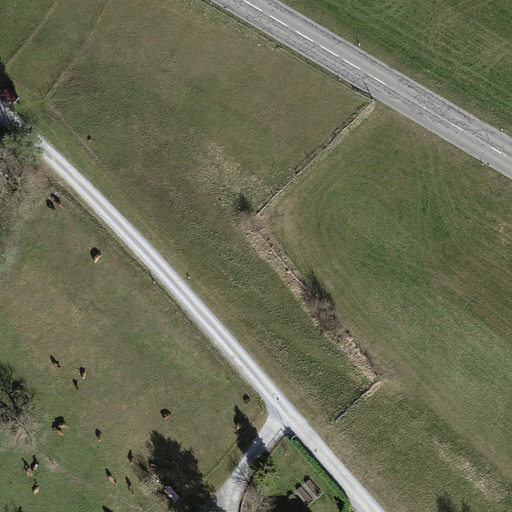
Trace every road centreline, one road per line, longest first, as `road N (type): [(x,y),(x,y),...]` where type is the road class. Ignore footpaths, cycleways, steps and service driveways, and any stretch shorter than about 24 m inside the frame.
road 1 (track): [(373,511),(61,166)]
road 2 (tertiary): [(242,0),(511,158)]
